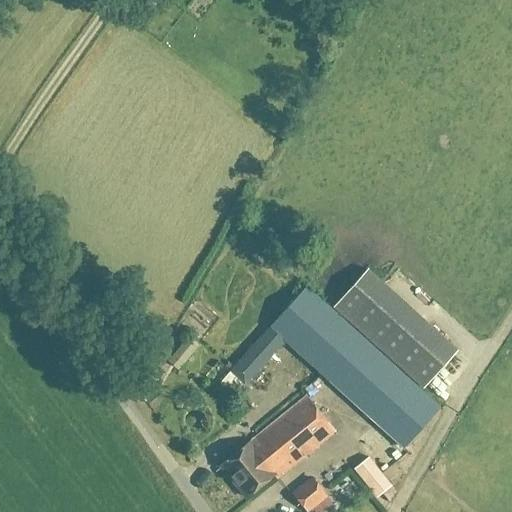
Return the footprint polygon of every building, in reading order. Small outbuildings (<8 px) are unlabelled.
[(459,349),(368,267),(333,306),(424,388),(459,349)] [(286,278),(270,284),(276,300),(292,293),(286,278)] [(440,406),(306,286),(269,326),(230,371),(245,385),(285,340),(391,436),(404,447),(440,406)] [(188,336),(167,361),(178,370),(199,346),(188,336)] [(277,478),(333,432),(306,398),(259,435),(267,444),(265,446),(270,453),(262,460),(274,474),(277,478)] [(267,444),(259,435),(221,466),(246,497),(274,474),(262,460),(270,453),(265,446),(267,444)] [(369,456),(358,464),(381,494),(392,486),(369,456)] [(325,496),(312,479),(293,494),(306,510),(325,496)]
